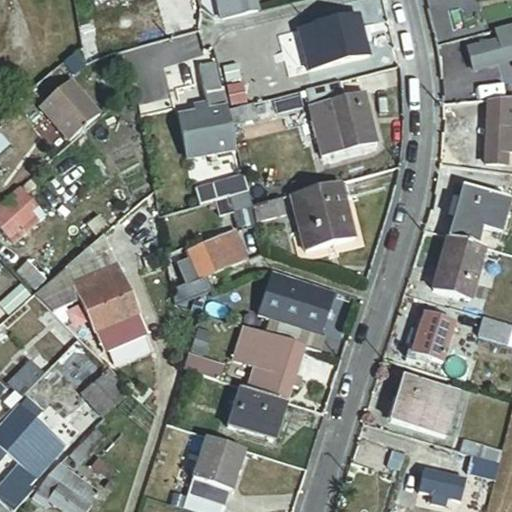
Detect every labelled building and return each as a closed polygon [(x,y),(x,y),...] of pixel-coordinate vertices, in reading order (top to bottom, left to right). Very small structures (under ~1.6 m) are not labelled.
[(219,0),(224,22),(260,13),(256,0),(219,0)] [(300,32),(309,71),(368,59),(363,33),(353,35),(351,22),(300,32)] [(511,28),(497,33),(499,42),(469,51),(474,72),(511,62),(511,28)] [(86,66),(77,55),(64,65),(74,76),(86,66)] [(220,93),(214,65),(199,68),(208,105),(210,116),(203,117),(202,113),(197,114),(180,118),(190,161),(236,151),(236,150),(238,149),(233,127),(229,113),(224,92),(220,93)] [(239,68),(238,68),(241,83),(256,81),(253,65),(239,68)] [(100,116),(71,83),(41,109),(70,142),(100,116)] [(340,84),(306,92),(310,108),(323,104),(337,157),(377,146),(364,94),(344,99),(340,84)] [(511,99),(489,102),(487,165),(507,166),(507,154),(511,154),(511,99)] [(323,104),(310,108),(323,160),(337,157),(323,104)] [(210,116),(208,105),(195,108),(197,114),(202,113),(203,117),(210,116)] [(258,120),(254,106),(229,113),(233,127),(258,120)] [(79,158),(58,173),(75,197),(96,183),(79,158)] [(249,196),(246,182),(218,189),(221,203),(249,196)] [(20,191),(0,208),(0,231),(13,246),(44,218),(29,201),(39,192),(32,185),(23,194),(20,191)] [(340,185),(291,198),(306,254),(355,241),(340,185)] [(455,222),(450,240),(476,247),(481,230),(490,196),(464,189),(459,206),(455,222)] [(249,196),(221,203),(216,204),(220,218),(234,214),(240,234),(257,229),(257,226),(252,208),(249,196)] [(481,230),(505,236),(511,212),(511,201),(490,196),(481,230)] [(287,217),(282,200),(252,208),(257,226),(287,217)] [(447,219),(455,222),(459,206),(451,204),(447,219)] [(175,300),(178,308),(208,295),(212,293),(207,279),(248,261),(240,243),(237,244),(233,235),(187,255),(190,261),(178,267),(186,287),(178,291),(180,297),(175,300)] [(116,267),(103,237),(35,297),(52,315),(81,302),(74,286),(116,267)] [(476,247),(450,240),(435,292),(471,302),(486,250),(476,247)] [(32,259),(28,264),(45,282),(50,277),(32,259)] [(45,282),(28,264),(17,274),(35,292),(45,282)] [(138,315),(116,267),(74,286),(81,302),(96,334),(138,315)] [(261,318),(271,322),(322,338),(336,297),(276,276),(261,318)] [(217,322),(228,325),(234,305),(242,280),(229,286),(217,322)] [(178,308),(176,308),(201,316),(208,295),(178,308)] [(96,334),(105,355),(147,335),(138,315),(96,334)] [(456,327),(424,317),(413,354),(412,357),(429,362),(444,366),(456,327)] [(511,329),(483,321),(478,340),(503,347),(511,349),(511,329)] [(271,322),(267,338),(304,350),(320,355),(325,339),(322,338),(271,322)] [(295,379),(304,350),(267,338),(251,388),(289,400),(292,388),(299,391),(302,381),(295,379)] [(500,360),(503,347),(478,340),(474,354),(500,360)] [(409,353),(407,360),(427,367),(429,362),(412,357),(413,354),(409,353)] [(192,359),(187,373),(219,383),(223,369),(192,359)] [(46,379),(35,390),(44,399),(48,404),(63,389),(79,373),(65,360),(46,379)] [(24,400),(28,397),(35,390),(46,379),(34,367),(12,387),(24,400)] [(97,416),(104,423),(129,396),(109,374),(76,405),(84,414),(90,409),(97,416)] [(457,398),(405,382),(393,424),(445,439),(457,398)] [(286,405),(242,391),(230,430),(274,443),(286,405)] [(29,402),(0,433),(0,450),(28,476),(25,481),(33,488),(47,472),(45,469),(60,453),(48,441),(50,439),(34,424),(42,415),(29,402)] [(77,451),(68,460),(78,470),(100,447),(90,437),(77,451)] [(244,452),(206,440),(192,482),(188,497),(226,509),(230,494),(244,452)] [(496,466),(499,467),(503,454),(456,440),(452,453),(473,459),(496,466)] [(452,453),(433,447),(421,496),(461,506),(466,485),(473,459),(452,453)] [(496,466),(473,459),(466,485),(490,491),(496,466)] [(59,469),(47,481),(32,503),(44,510),(49,503),(61,511),(89,511),(100,498),(59,469)] [(459,511),(461,506),(421,496),(418,508),(433,511),(459,511)]
